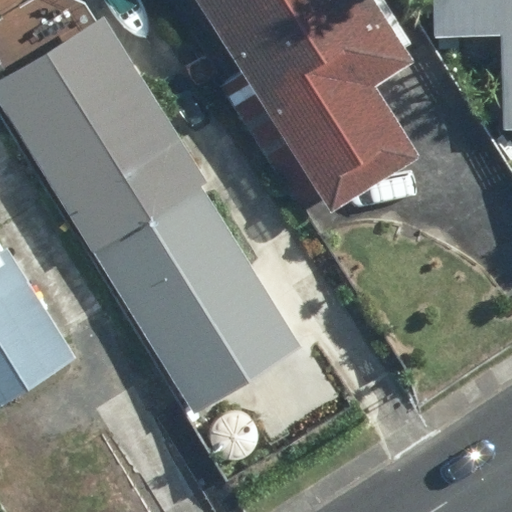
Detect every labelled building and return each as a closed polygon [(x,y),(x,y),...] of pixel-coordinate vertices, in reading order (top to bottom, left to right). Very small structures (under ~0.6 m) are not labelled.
[(426,49),(395,0),(217,0),(258,66),(230,83),(305,204),(335,186),(343,199),(428,146),(384,73),(426,49)] [(511,76),(511,0),(445,0),(446,28),(511,27),(511,76)] [(0,72),(0,86),(98,245),(104,241),(146,308),(137,313),(196,408),(319,332),(114,2),(0,72)] [(0,402),(84,349),(15,240),(11,243),(0,224),(0,402)] [(202,426),(201,432),(202,437),(203,443),(205,448),(208,453),(212,457),(216,460),(221,463),(227,464),(232,465),(238,465),(244,463),(249,461),(254,458),(258,454),(261,450),(264,445),(265,440),(266,434),(266,428),(264,423),(262,418),(259,413),(255,409),(251,405),(246,403),(240,401),(235,400),(229,401),(224,402),(219,404),(214,407),(210,411),(206,416),(204,421),(202,426)]
